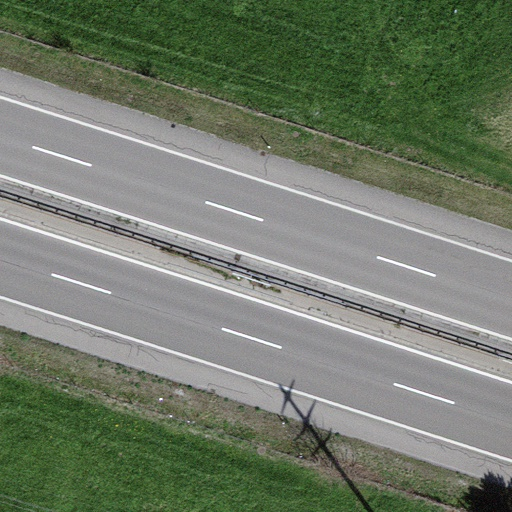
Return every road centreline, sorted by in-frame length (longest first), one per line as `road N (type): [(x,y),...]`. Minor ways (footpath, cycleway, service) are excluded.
road 1 (motorway): [(511,299),(0,133)]
road 2 (motorway): [(0,262),(511,426)]
